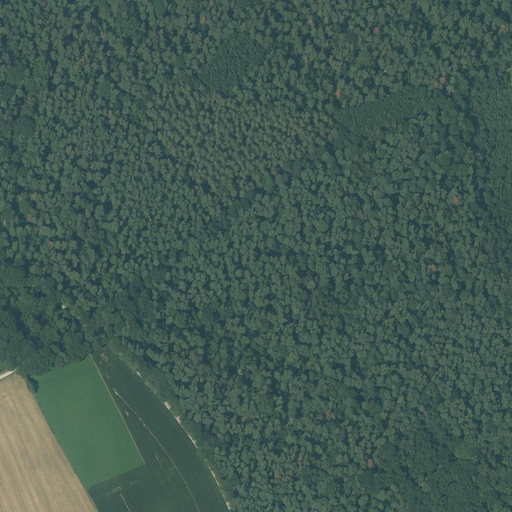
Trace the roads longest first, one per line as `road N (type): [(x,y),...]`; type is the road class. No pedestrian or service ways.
road 1 (track): [(107,316),(185,349),(256,360),(353,399),(447,470),(480,511)]
road 2 (track): [(0,256),(144,379),(215,474),(231,511)]
